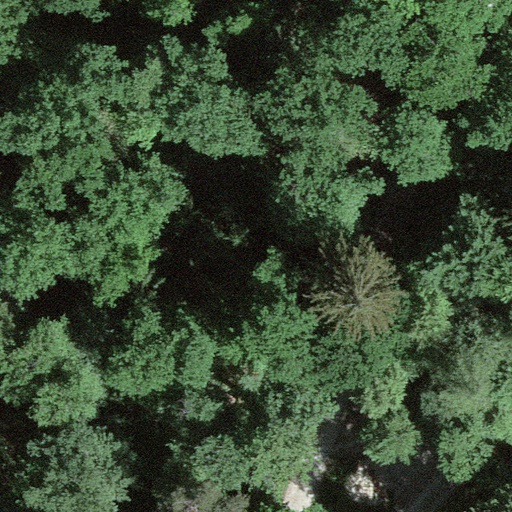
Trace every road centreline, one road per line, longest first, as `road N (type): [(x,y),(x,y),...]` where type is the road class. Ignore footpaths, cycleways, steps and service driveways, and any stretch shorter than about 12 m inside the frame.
road 1 (track): [(474,0),(296,511)]
road 2 (track): [(511,419),(428,511)]
